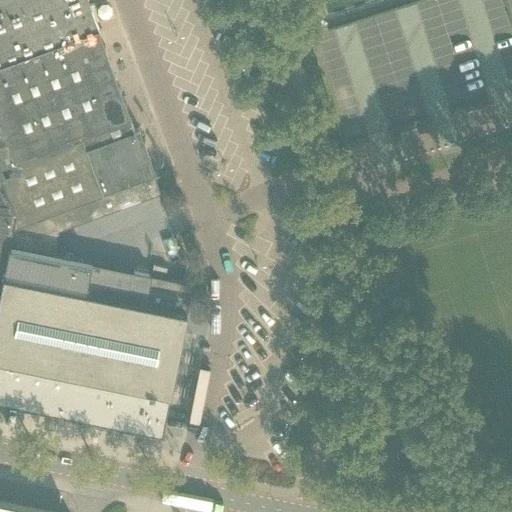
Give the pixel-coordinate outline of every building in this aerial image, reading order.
[(61,0),(0,22),(0,64),(98,29),(87,0),(75,0),(67,3),(65,0),(61,0)] [(0,0),(0,22),(61,0),(65,0),(67,3),(75,0),(0,0)] [(0,167),(131,119),(98,29),(0,64),(0,167)] [(0,176),(15,211),(12,227),(86,200),(95,196),(124,186),(155,175),(138,130),(135,131),(131,119),(0,167),(0,176)] [(0,288),(8,246),(12,227),(15,211),(0,176),(0,288)] [(95,196),(86,200),(93,218),(130,204),(124,186),(95,196)] [(8,246),(0,288),(0,401),(60,413),(59,414),(60,414),(62,406),(80,410),(78,418),(79,418),(79,417),(160,434),(168,394),(170,394),(193,284),(8,246)] [(379,398),(364,471),(393,477),(408,404),(379,398)] [(52,511),(0,501),(0,511),(52,511)]
